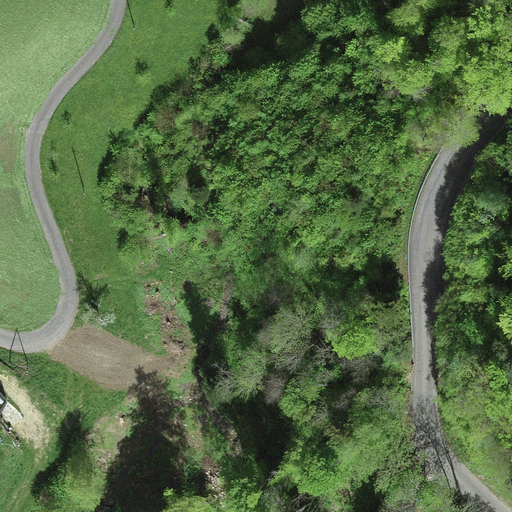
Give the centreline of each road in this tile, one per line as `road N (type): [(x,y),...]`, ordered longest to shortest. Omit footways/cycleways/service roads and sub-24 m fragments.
road 1 (tertiary): [(492,511),(432,445),(423,251),(450,166),(511,94)]
road 2 (unclassified): [(118,0),(104,40),(54,96),(34,138),(34,180),(67,275),(65,313),(42,338),(0,336)]
